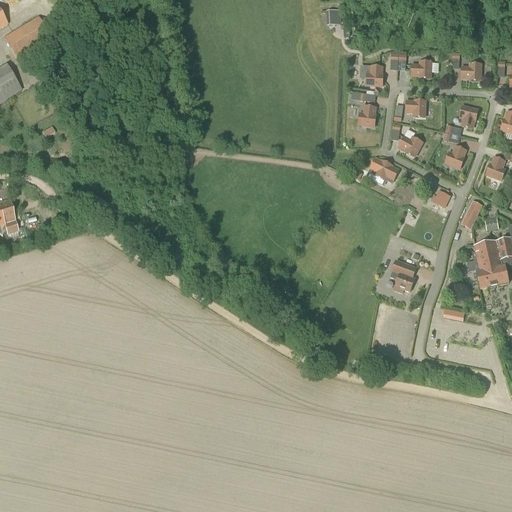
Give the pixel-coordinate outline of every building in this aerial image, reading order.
[(329,2),(330,12),(327,12),(328,26),(347,25),(346,1),(329,2)] [(38,18),(3,39),(17,62),(52,41),(38,18)] [(419,80),(430,80),(431,64),(420,64),(420,67),(412,67),(411,78),(419,78),(419,80)] [(6,66),(0,69),(0,105),(22,92),(6,66)] [(469,81),(469,82),(480,83),(481,67),(470,66),(470,70),(462,70),(461,81),(469,81)] [(382,69),(371,69),(370,77),(367,76),(366,87),(382,88),(383,77),(381,77),(382,69)] [(406,104),(406,115),(414,115),(414,119),(425,119),(425,103),(414,103),(414,104),(406,104)] [(360,116),(358,127),(374,129),(376,118),(374,118),(375,110),(364,108),(363,116),(360,116)] [(462,109),(460,119),(463,120),(462,128),(472,131),(474,123),(475,123),(478,112),(462,109)] [(504,122),(501,133),(507,134),(511,135),(511,115),(507,114),(505,122),(504,122)] [(42,134),(46,140),(55,134),(51,128),(42,134)] [(406,153),(405,154),(415,159),(422,145),(413,140),(411,143),(404,139),(399,149),(406,153)] [(449,155),(445,165),(460,171),(464,161),(462,160),(465,153),(455,149),(452,156),(449,155)] [(490,167),(486,177),(500,183),(504,173),(501,172),(504,164),(494,160),(491,168),(490,167)] [(385,182),(386,179),(393,182),(398,173),(391,169),(392,168),(382,163),(375,177),(385,182)] [(353,180),(359,183),(362,176),(356,173),(353,180)] [(440,191),(434,203),(446,210),(453,197),(440,191)] [(103,220),(112,206),(88,192),(80,206),(103,220)] [(0,204),(0,228),(5,227),(8,237),(18,234),(9,202),(0,204)] [(474,202),(473,203),(461,226),(470,231),(482,208),(480,207),(481,206),(474,202)] [(497,221),(485,223),(487,233),(498,231),(497,221)] [(506,268),(511,267),(511,239),(474,247),(475,254),(473,255),(480,291),(509,285),(506,268)] [(400,276),(398,282),(395,289),(404,292),(410,294),(415,281),(413,280),(417,270),(395,262),(391,273),(392,274),(400,276)] [(441,309),(440,316),(459,320),(461,312),(441,309)]
